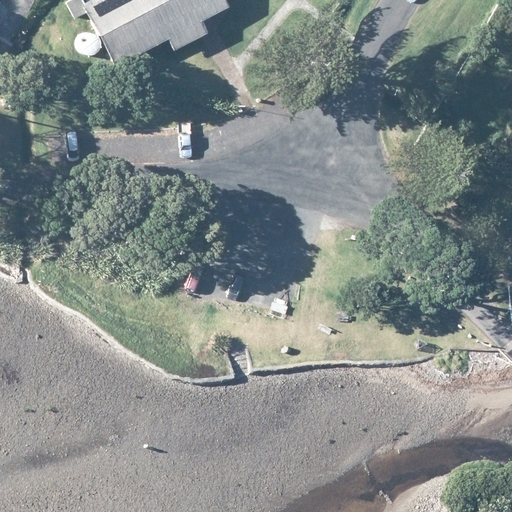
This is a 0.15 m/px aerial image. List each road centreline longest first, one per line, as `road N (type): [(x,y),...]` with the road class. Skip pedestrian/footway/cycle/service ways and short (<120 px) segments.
road 1 (unclassified): [(0,186),(248,161),(311,164)]
road 2 (tertiary): [(511,346),(389,213),(311,164)]
road 3 (tertiary): [(407,0),(311,164)]
